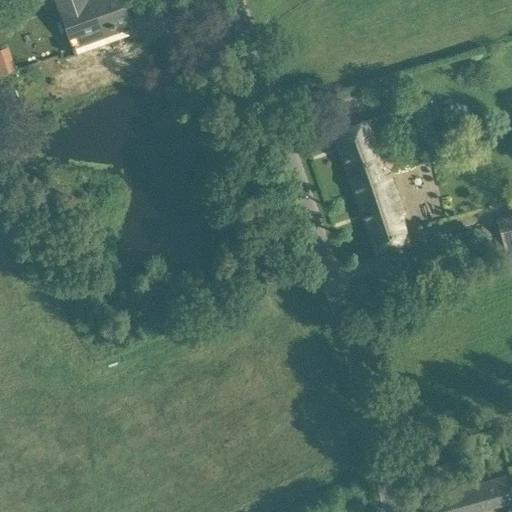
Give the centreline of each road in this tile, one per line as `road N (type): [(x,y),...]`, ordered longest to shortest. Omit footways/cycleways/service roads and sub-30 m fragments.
road 1 (unclassified): [(393,511),(357,368),(234,0)]
road 2 (track): [(511,416),(379,452)]
